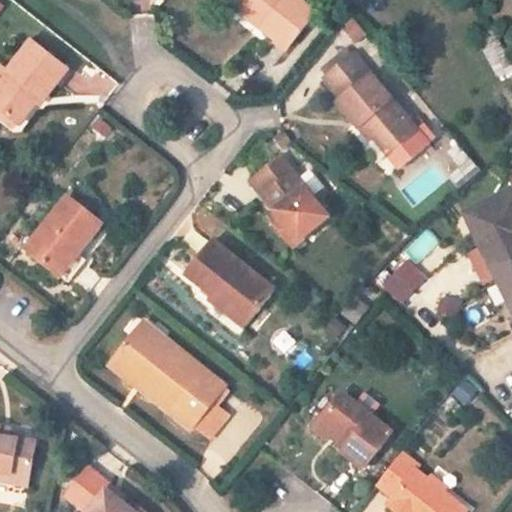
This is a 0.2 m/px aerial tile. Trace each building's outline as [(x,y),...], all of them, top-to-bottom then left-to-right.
[(288,50),(316,13),(299,0),(240,0),(239,2),(268,25),(263,31),(288,50)] [(263,31),(268,25),(239,2),(234,8),(263,31)] [(356,42),(366,34),(354,20),(345,28),(356,42)] [(511,66),(493,32),(479,40),(498,77),(511,69),(511,66)] [(45,99),(69,70),(33,41),(9,71),(12,73),(0,87),(0,110),(19,125),(42,96),(45,99)] [(323,70),(328,76),(351,58),(345,51),(323,70)] [(390,157),(420,133),(354,55),(351,58),(328,76),(325,79),(343,100),(339,104),(359,129),(364,126),(374,138),(390,157)] [(0,71),(0,87),(12,73),(9,71),(4,66),(0,71)] [(0,118),(15,130),(19,125),(0,110),(0,118)] [(374,138),(364,126),(359,129),(371,142),(374,138)] [(331,219),(282,158),(251,182),(281,219),(275,224),(294,248),(331,219)] [(511,192),(467,215),(511,305),(511,192)] [(69,197),(27,251),(58,275),(75,253),(79,256),(104,224),(69,197)] [(269,218),(275,224),(281,219),(276,213),(269,218)] [(276,290),(214,241),(187,275),(216,298),(219,294),(252,320),(276,290)] [(79,256),(75,253),(58,275),(69,284),(86,262),(79,256)] [(401,303),(427,277),(408,258),(382,284),(401,303)] [(245,329),(252,320),(219,294),(216,298),(213,303),(245,329)] [(145,322),(118,356),(179,406),(172,415),(192,431),(196,426),(213,405),(227,388),(145,322)] [(118,356),(110,366),(172,415),(179,406),(118,356)] [(314,429),(327,439),(334,438),(346,448),(343,451),(365,469),(393,434),(342,394),(314,429)] [(220,411),(213,405),(196,426),(203,433),(220,411)] [(0,436),(1,429),(0,428),(0,482),(29,488),(37,444),(11,439),(0,436)] [(12,431),(1,429),(0,436),(11,439),(12,431)] [(468,511),(444,492),(440,497),(427,486),(430,482),(417,472),(420,468),(402,454),(378,485),(393,497),(387,505),(395,511),(468,511)] [(141,511),(140,511),(132,511),(108,493),(111,488),(89,470),(67,497),(86,511),(141,511)] [(430,482),(427,486),(440,497),(444,492),(447,488),(434,477),(430,482)] [(111,488),(108,493),(132,511),(140,511),(141,511),(111,488)]
